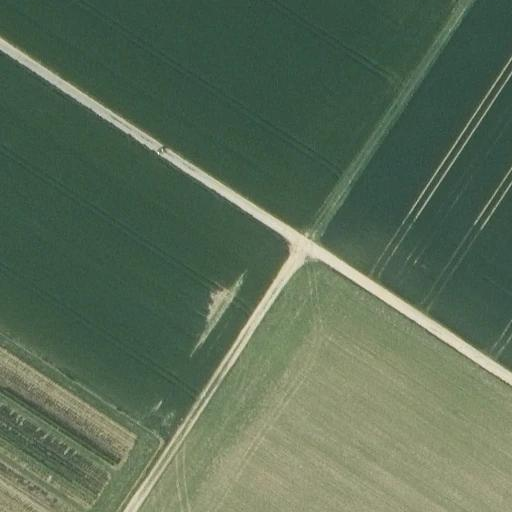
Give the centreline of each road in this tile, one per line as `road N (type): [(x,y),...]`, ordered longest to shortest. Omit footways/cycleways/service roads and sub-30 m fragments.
road 1 (track): [(0,44),(511,382)]
road 2 (track): [(303,245),(129,511)]
road 3 (track): [(303,245),(464,0)]
